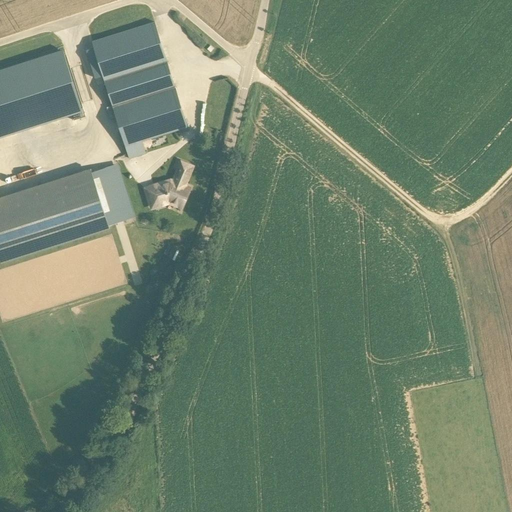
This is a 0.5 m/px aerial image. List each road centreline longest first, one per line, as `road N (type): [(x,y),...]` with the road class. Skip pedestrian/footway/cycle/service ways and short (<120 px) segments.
road 1 (unclassified): [(60,511),(130,412),(168,328),(217,211),(249,67)]
road 2 (track): [(249,67),(437,220),(465,218),(511,172)]
road 3 (unclassified): [(0,43),(137,0)]
